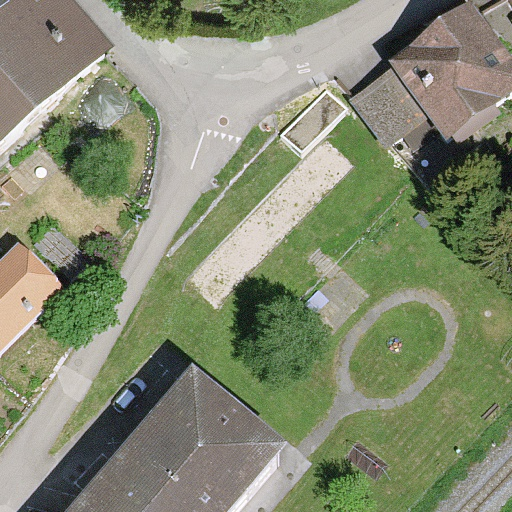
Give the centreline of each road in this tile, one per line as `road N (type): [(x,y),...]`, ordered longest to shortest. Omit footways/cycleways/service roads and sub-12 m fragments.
road 1 (residential): [(0,481),(115,312),(174,202),(206,110)]
road 2 (residential): [(393,0),(206,110)]
road 3 (residential): [(105,0),(206,110)]
